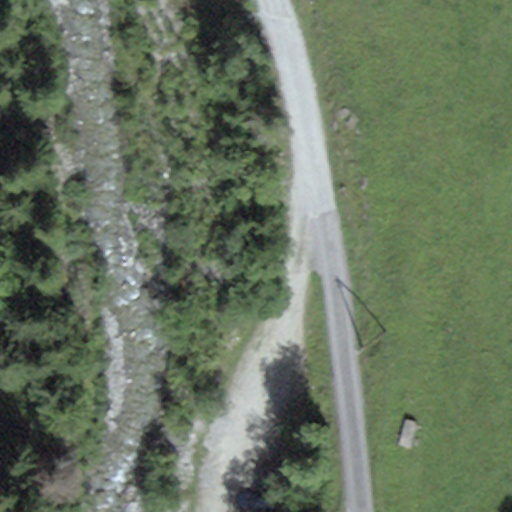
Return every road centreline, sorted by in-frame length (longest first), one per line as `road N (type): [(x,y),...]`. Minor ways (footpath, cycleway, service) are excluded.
road 1 (track): [(254,0),(310,172),(347,407),(348,511)]
road 2 (track): [(327,289),(277,395),(244,511)]
